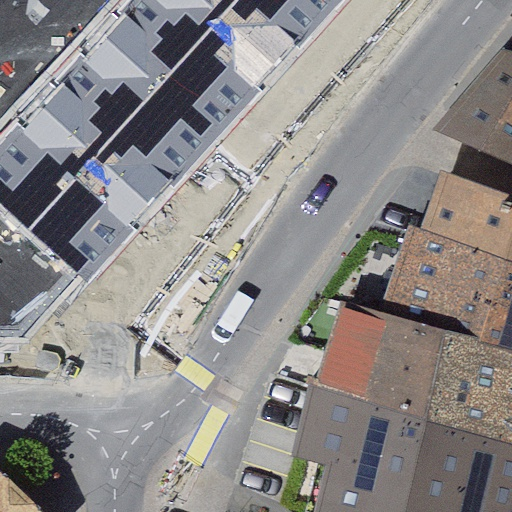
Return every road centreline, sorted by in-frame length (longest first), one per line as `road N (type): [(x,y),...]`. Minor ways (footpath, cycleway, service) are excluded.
road 1 (unclassified): [(140,437),(193,396),(389,129)]
road 2 (unclassified): [(389,129),(489,0)]
road 3 (residential): [(255,511),(140,437)]
road 4 (residential): [(511,172),(389,129)]
road 5 (residential): [(117,454),(76,425),(0,419)]
